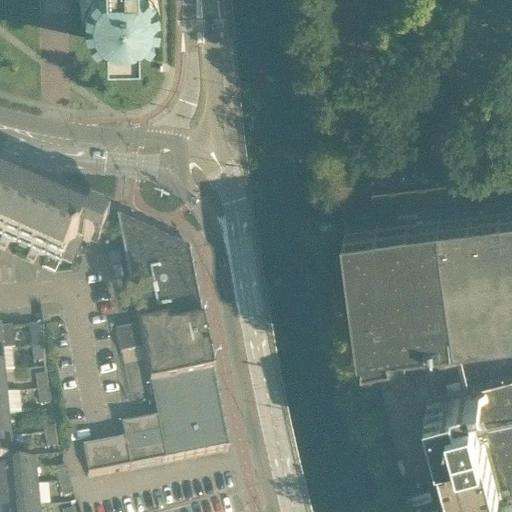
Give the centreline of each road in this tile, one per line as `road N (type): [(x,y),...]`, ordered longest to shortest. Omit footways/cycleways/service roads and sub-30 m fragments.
road 1 (tertiary): [(282,511),(236,294)]
road 2 (tertiary): [(194,157),(210,129),(207,0)]
road 3 (tertiary): [(191,0),(190,89),(167,144)]
road 4 (tertiary): [(236,294),(228,203),(194,157)]
road 5 (tertiary): [(170,175),(203,215),(236,294)]
road 6 (tertiary): [(43,155),(170,175)]
road 7 (tertiary): [(167,144),(95,138),(43,155)]
